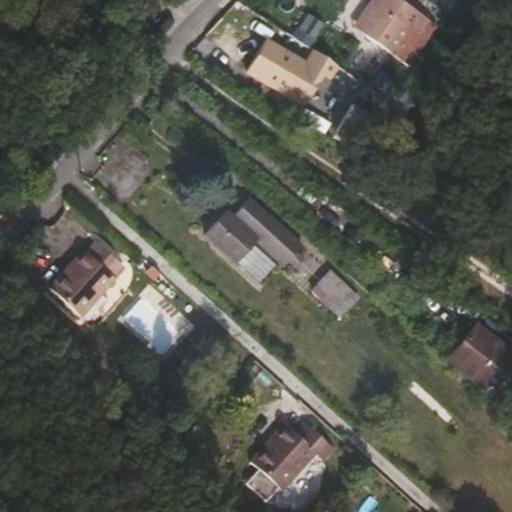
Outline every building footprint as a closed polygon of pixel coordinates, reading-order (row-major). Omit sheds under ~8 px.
[(368,0),(358,0),(334,39),(378,66),(405,24),(368,0)] [(417,0),(452,20),(457,13),(465,0),(417,0)] [(309,85),(292,110),(308,120),(325,96),(309,85)] [(360,121),(343,150),(362,161),(374,142),(380,133),(360,121)] [(397,175),(432,195),(436,187),(403,167),(397,175)] [(245,204),(235,216),(228,224),(240,235),(248,227),(244,224),(254,212),(245,204)] [(212,228),(201,241),(233,269),(243,257),(253,246),(281,271),(286,265),(294,272),(296,270),(302,264),(293,256),(298,251),(254,212),(244,224),(248,227),(240,235),(228,224),(225,222),(217,232),(212,228)] [(225,222),(221,218),(212,228),(217,232),(225,222)] [(121,267),(95,244),(85,255),(82,253),(48,291),(79,319),(114,281),(111,278),(121,267)] [(327,277),(310,297),(338,322),(355,301),(327,277)] [(511,365),(474,332),(444,366),(487,404),(511,378),(511,365)] [(329,452),(306,432),(297,443),(284,432),(250,470),(282,498),(315,460),(319,463),(329,452)]
